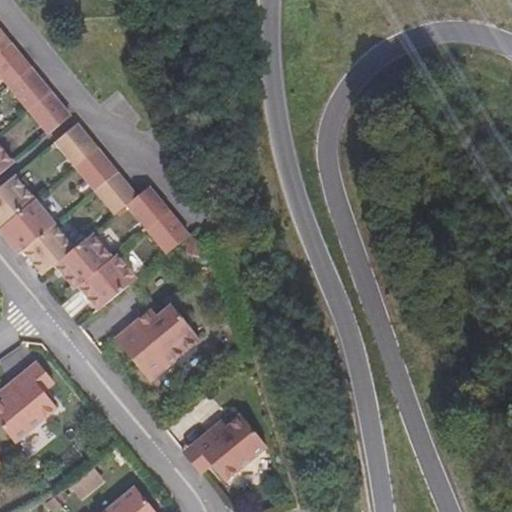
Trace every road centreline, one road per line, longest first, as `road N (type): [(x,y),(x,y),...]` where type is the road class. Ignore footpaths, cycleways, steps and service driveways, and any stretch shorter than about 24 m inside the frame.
road 1 (primary): [(453,511),(329,185),(327,131),(346,88),(409,37),(450,28),(511,45)]
road 2 (primary): [(262,0),(277,169),(347,346),(378,511)]
road 3 (residential): [(186,216),(0,11)]
road 4 (residential): [(37,312),(202,511)]
